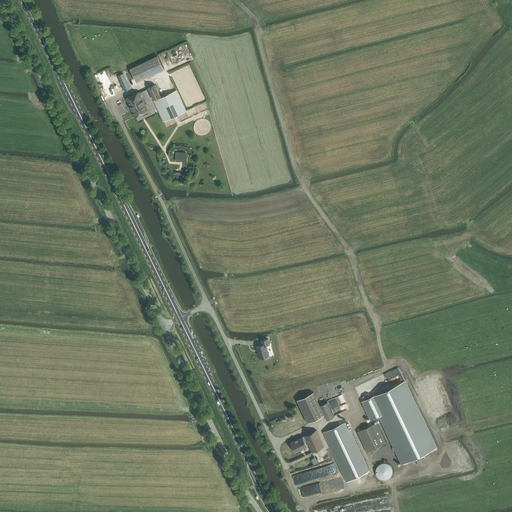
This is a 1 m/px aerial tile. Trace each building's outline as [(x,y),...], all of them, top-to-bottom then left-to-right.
[(158,56),(130,68),(136,82),(164,69),(158,56)] [(118,76),(125,90),(129,88),(123,73),(118,76)] [(161,96),(155,84),(148,88),(154,99),(161,96)] [(177,90),(154,100),(163,121),(186,111),(177,90)] [(139,92),(126,98),(135,116),(147,111),(139,92)] [(187,161),(187,152),(176,152),(175,161),(187,161)] [(266,345),(270,344),(268,338),(261,340),(262,344),(256,346),(260,358),(269,355),(266,345)] [(433,446),(401,382),(360,402),(369,420),(377,416),(400,463),(433,446)] [(314,392),(297,399),(308,422),(324,414),(314,392)] [(327,401),(320,405),(327,419),(334,416),(327,401)] [(346,482),(370,471),(346,421),(323,432),(346,482)] [(385,443),(375,423),(356,432),(366,452),(385,443)] [(294,452),(308,445),(311,452),(324,447),(316,431),(290,443),(294,452)] [(393,470),(393,469),(392,467),(392,466),(391,465),(389,464),(389,463),(388,463),(386,463),(384,463),(383,463),(381,464),(380,466),(379,467),(378,468),(378,470),(378,471),(378,473),(379,474),(380,475),(381,476),(382,477),(384,477),(385,477),(386,477),(388,477),(390,476),(391,476),(391,474),(392,473),(393,472),(393,470)]
